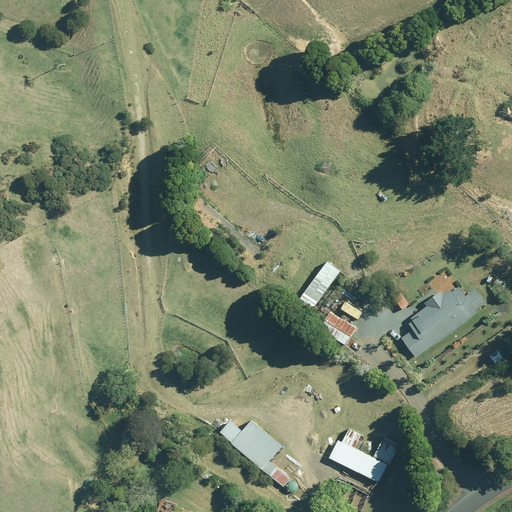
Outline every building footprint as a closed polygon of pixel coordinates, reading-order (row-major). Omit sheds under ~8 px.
[(324,261),(295,300),(310,311),(338,272),(324,261)] [(398,338),(412,359),(477,314),(475,310),(486,303),(476,288),(466,295),(458,284),(443,294),(440,290),(422,303),(424,306),(403,321),(409,331),(398,338)] [(355,328),(328,311),(317,330),(344,346),(355,328)] [(237,430),(226,421),(225,422),(218,416),(210,425),(280,487),(288,478),(266,460),(279,446),(247,418),(237,430)] [(334,442),(326,458),(376,483),(385,464),(389,467),(400,446),(383,437),(373,457),(356,448),(363,434),(347,426),(339,444),(334,442)] [(304,495),(290,484),(285,490),(299,501),(304,495)]
